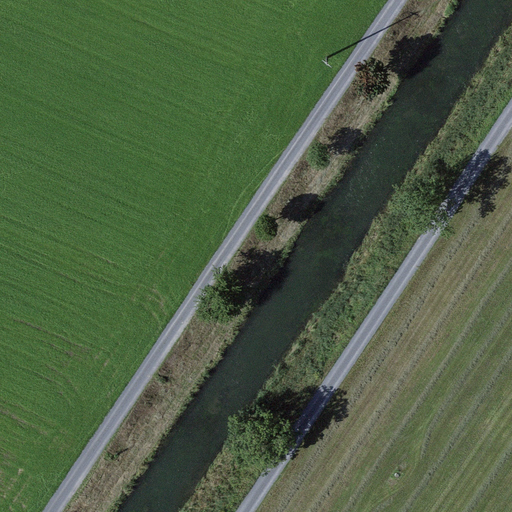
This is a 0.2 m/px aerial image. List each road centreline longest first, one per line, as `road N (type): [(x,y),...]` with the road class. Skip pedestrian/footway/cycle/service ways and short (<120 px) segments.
road 1 (track): [(409,0),(64,511)]
road 2 (track): [(511,113),(244,511)]
